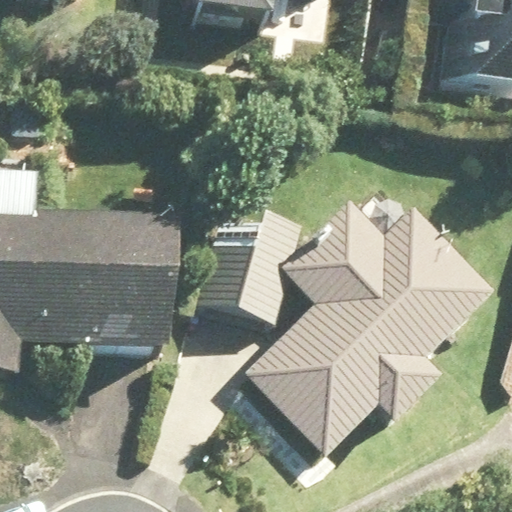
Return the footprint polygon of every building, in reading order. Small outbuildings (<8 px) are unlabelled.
[(0,0),(100,12),(101,0),(0,0)] [(200,0),(197,27),(279,36),(282,0),(200,0)] [(511,0),(468,0),(466,37),(435,35),(431,98),(511,102),(511,0)] [(489,315),(388,209),(364,232),(350,218),(295,270),(302,239),(231,224),(210,327),(281,342),(290,296),(314,321),(250,383),(330,467),(377,422),(401,447),(450,399),(427,375),(489,315)] [(0,222),(0,291),(188,306),(194,237),(0,222)]
